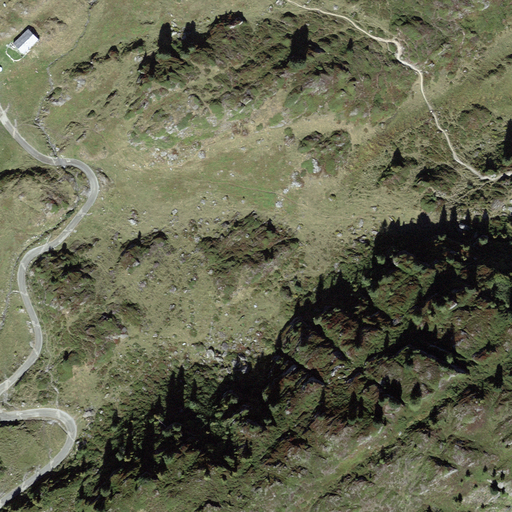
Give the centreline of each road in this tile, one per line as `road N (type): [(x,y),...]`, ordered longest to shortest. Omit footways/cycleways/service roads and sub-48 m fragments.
road 1 (track): [(0,108),(21,142),(50,161),(82,166),(95,194),(65,236),(25,266),(42,343),(35,362),(0,395)]
road 2 (track): [(0,414),(57,415),(74,432),(61,460),(0,510)]
